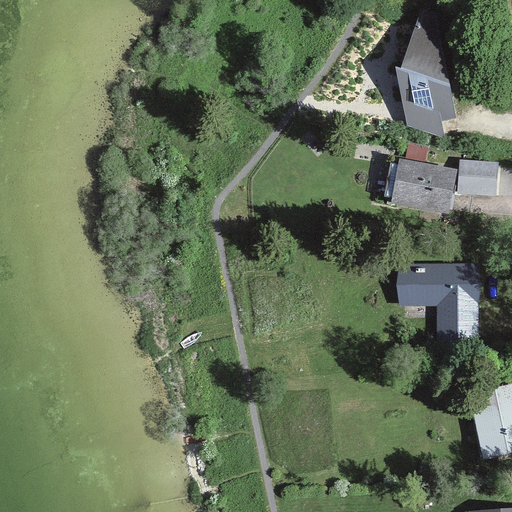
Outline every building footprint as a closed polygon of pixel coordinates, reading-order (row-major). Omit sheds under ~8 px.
[(462,122),(435,14),(412,8),(400,68),(408,127),(449,141),(443,121),(462,122)] [(409,142),(405,158),(426,164),(430,146),(409,142)] [(392,205),(451,216),(459,170),(426,164),(400,159),(392,205)] [(499,163),(460,160),(458,194),(497,197),(499,163)] [(482,264),(398,266),(399,309),(431,308),(432,337),(484,336),(482,264)] [(511,387),(469,398),(483,459),(511,452),(511,387)]
